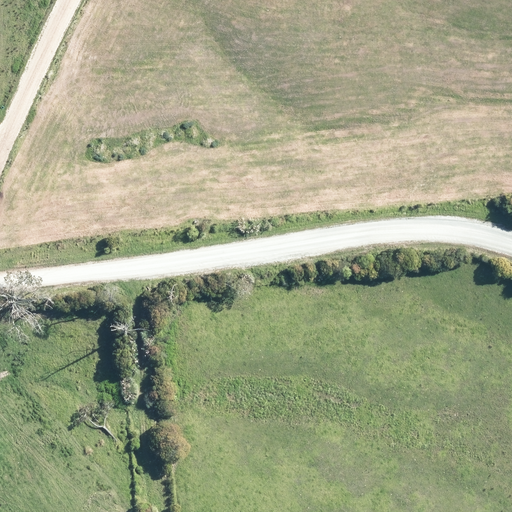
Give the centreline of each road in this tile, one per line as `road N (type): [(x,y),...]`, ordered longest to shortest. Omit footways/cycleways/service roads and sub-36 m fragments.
road 1 (unclassified): [(0,280),(384,231),(470,232),(511,244)]
road 2 (unclassified): [(0,155),(71,0)]
